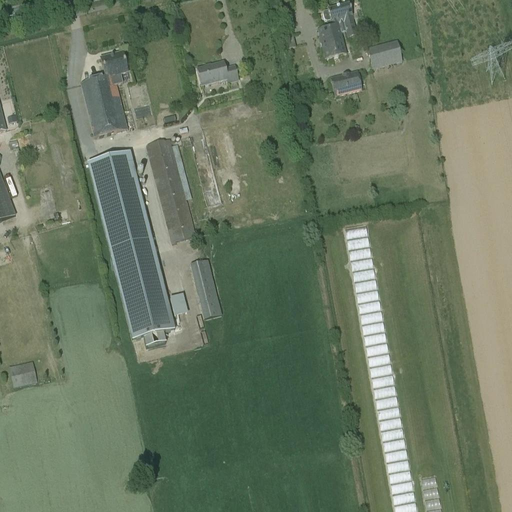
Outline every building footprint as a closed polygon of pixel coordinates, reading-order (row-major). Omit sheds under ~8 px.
[(326,23),(330,22),(331,28),(317,31),(325,61),(346,56),(338,27),(344,25),(347,40),(356,37),(351,18),(352,18),(348,5),(327,11),(327,12),(323,13),(322,15),(323,22),(326,23)] [(295,50),(293,43),(292,37),(285,39),(288,51),(295,50)] [(372,72),(402,64),(397,43),(367,51),(372,72)] [(80,86),(87,112),(94,140),(127,132),(116,87),(123,85),(120,76),(127,74),(122,55),(100,60),(105,80),(80,86)] [(228,71),(225,72),(223,64),(210,68),(210,69),(206,70),(206,69),(197,71),(201,88),(227,81),(228,84),(238,82),(235,68),(227,70),(228,71)] [(334,99),(361,92),(357,74),(330,81),(334,99)] [(359,127),(352,129),(354,138),(361,136),(359,127)] [(194,138),(87,166),(132,343),(174,332),(134,173),(151,169),(177,270),(190,267),(204,322),(221,317),(207,262),(225,258),(194,138)] [(0,223),(15,218),(0,177),(0,223)] [(367,227),(352,229),(358,270),(374,268),(372,258),(371,258),(367,227)] [(373,269),(359,272),(360,281),(375,278),(373,269)] [(376,281),(361,282),(362,291),(376,290),(376,281)] [(175,317),(188,315),(185,296),(171,298),(175,317)] [(370,305),(372,310),(379,307),(377,302),(370,305)] [(369,321),(381,320),(381,313),(368,314),(369,321)] [(374,354),(388,352),(387,344),(373,346),(374,354)] [(389,355),(375,356),(375,364),(390,363),(389,355)] [(37,385),(32,364),(9,369),(14,389),(37,385)] [(378,376),(392,373),(390,364),(376,368),(378,376)] [(392,375),(377,378),(386,419),(400,415),(398,406),(399,406),(396,395),(397,395),(392,375)] [(386,420),(387,429),(402,427),(401,418),(386,420)] [(403,429),(388,431),(392,461),(408,459),(405,438),(404,438),(403,429)] [(393,463),(397,482),(412,480),(408,460),(393,463)] [(421,479),(422,488),(436,486),(435,477),(421,479)] [(412,482),(397,483),(398,492),(413,491),(412,482)] [(423,489),(424,498),(438,497),(437,488),(423,489)] [(417,511),(414,492),(399,494),(401,511),(417,511)] [(439,499),(424,501),(425,509),(440,507),(439,499)]
